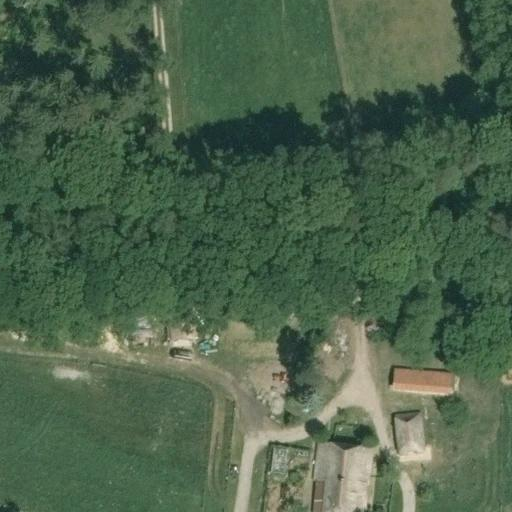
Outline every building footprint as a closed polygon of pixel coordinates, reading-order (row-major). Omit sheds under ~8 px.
[(307,287),(338,284),(336,264),(305,268),(307,287)] [(194,296),(169,296),(170,343),(195,342),(194,296)] [(453,359),(452,369),(461,369),(462,359),(453,359)] [(435,394),(437,378),(405,375),(404,390),(435,394)] [(419,418),(397,420),(400,456),(422,454),(419,418)] [(364,511),(371,453),(320,448),(316,484),(318,484),(314,511),(364,511)]
